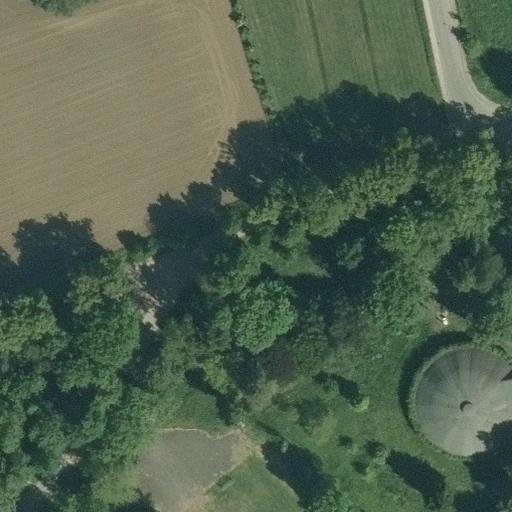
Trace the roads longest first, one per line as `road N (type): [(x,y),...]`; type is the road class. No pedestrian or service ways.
road 1 (track): [(0,326),(204,247)]
road 2 (residential): [(511,131),(479,134),(440,0)]
